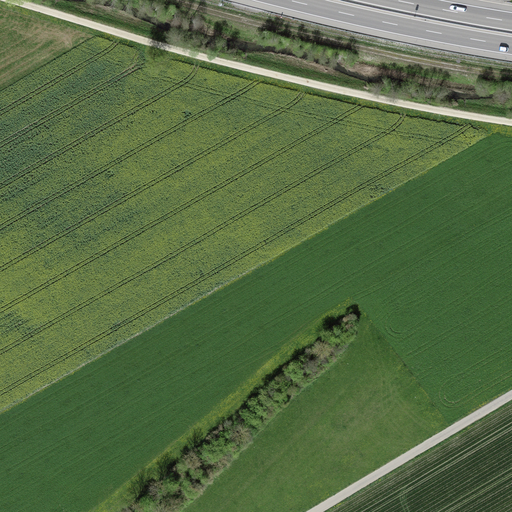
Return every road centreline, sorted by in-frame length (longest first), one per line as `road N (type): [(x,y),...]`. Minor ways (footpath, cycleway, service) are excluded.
road 1 (track): [(511,123),(345,93),(1,0)]
road 2 (track): [(182,0),(511,74)]
road 3 (unclassified): [(312,511),(511,394)]
road 4 (motorway): [(288,0),(511,45)]
